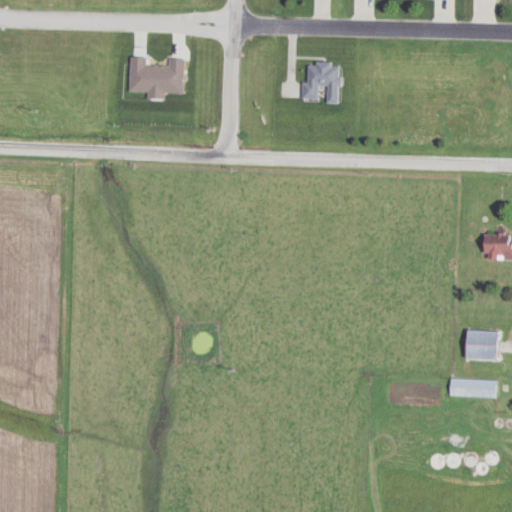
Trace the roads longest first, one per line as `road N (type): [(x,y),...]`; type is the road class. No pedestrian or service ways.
road 1 (residential): [(511,180),(0,165)]
road 2 (residential): [(232,34),(511,40)]
road 3 (residential): [(0,28),(232,34)]
road 4 (residential): [(223,172),(235,0)]
